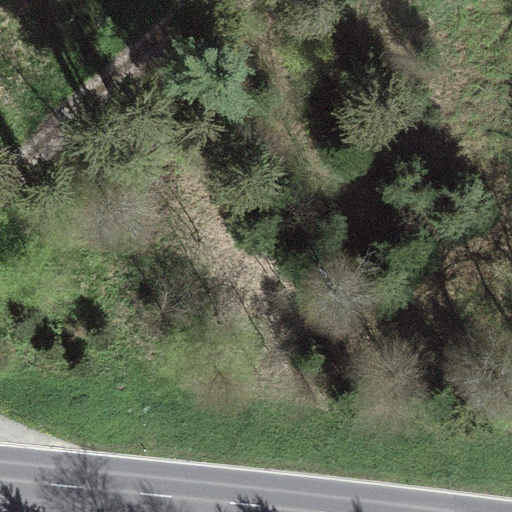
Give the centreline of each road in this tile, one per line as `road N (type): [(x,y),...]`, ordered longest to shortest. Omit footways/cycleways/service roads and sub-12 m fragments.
road 1 (secondary): [(0,478),(329,511)]
road 2 (track): [(0,230),(235,0)]
